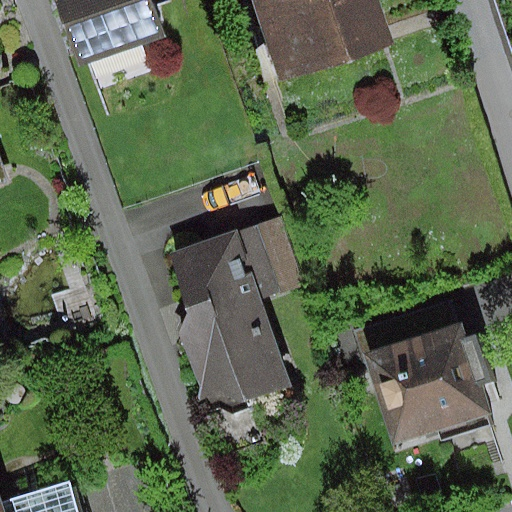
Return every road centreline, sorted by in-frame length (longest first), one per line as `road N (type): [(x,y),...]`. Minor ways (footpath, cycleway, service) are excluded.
road 1 (residential): [(42,0),(220,511)]
road 2 (residential): [(511,118),(473,0)]
